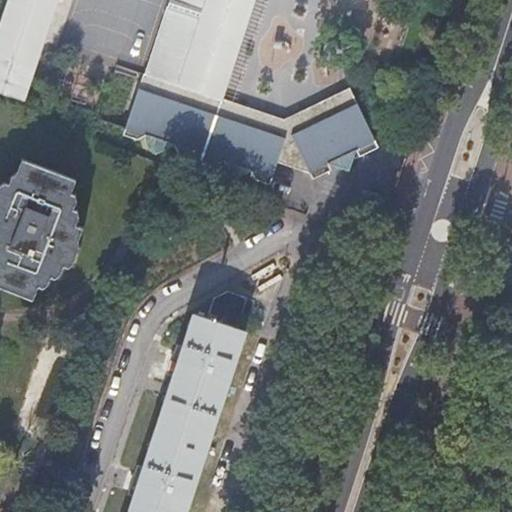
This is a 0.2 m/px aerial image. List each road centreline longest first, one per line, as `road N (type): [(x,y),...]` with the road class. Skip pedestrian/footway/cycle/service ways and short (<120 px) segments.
road 1 (tertiary): [(511,15),(350,511)]
road 2 (residential): [(307,240),(275,243),(246,258),(153,326),(126,381),(84,511)]
